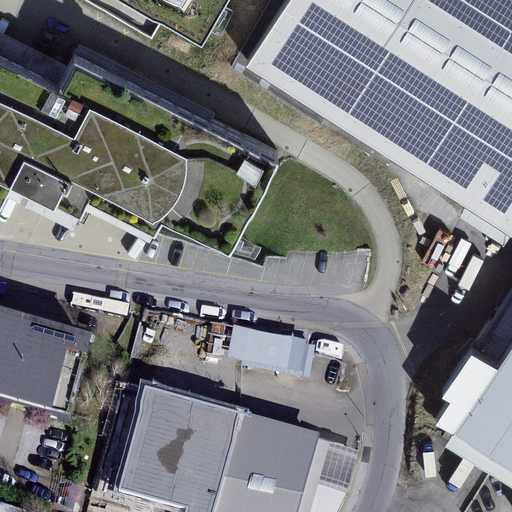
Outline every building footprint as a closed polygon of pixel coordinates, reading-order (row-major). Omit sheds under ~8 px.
[(226,0),(147,0),(207,34),(226,0)] [(511,0),(277,0),(236,65),(511,238),(511,0)] [(286,155),(0,19),(0,209),(4,211),(19,180),(86,212),(93,198),(164,231),(169,220),(239,253),(286,155)] [(511,323),(444,425),(511,470),(511,323)] [(105,358),(0,329),(0,406),(85,430),(105,358)] [(308,348),(216,333),(211,364),(303,379),(308,348)] [(299,511),(320,434),(146,387),(119,489),(187,507),(185,511),(299,511)] [(62,482),(56,511),(80,511),(85,486),(62,482)]
